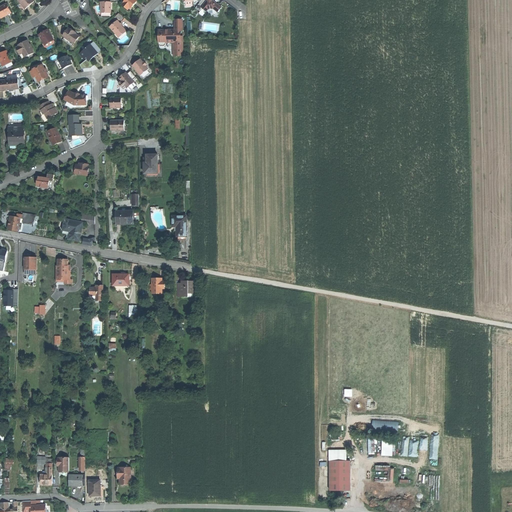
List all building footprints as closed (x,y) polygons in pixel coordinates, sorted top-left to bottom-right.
[(18,0),(26,9),(31,4),(35,1),(33,0),(18,0)] [(138,2),(136,0),(126,0),(125,2),(126,2),(123,5),(127,8),(130,6),(132,8),(133,8),(135,5),(138,2)] [(179,0),(167,0),(168,10),(180,10),(179,0)] [(207,2),(205,0),(202,0),(199,5),(195,9),(198,12),(201,10),(205,14),(207,11),(213,11),(217,15),(221,10),(215,5),(211,1),(207,2)] [(111,2),(102,2),(102,7),(102,14),(111,14),(111,2)] [(7,4),(0,7),(0,12),(3,18),(7,15),(12,13),(7,4)] [(174,30),(158,30),(158,38),(158,46),(165,46),(167,42),(173,42),(173,56),(182,56),(182,36),(180,36),(180,30),(182,30),(182,20),(174,20),(174,30)] [(119,21),(111,27),(119,37),(126,30),(124,27),(119,21)] [(74,30),(70,27),(64,36),(66,37),(75,44),(80,37),(77,35),(73,32),(74,30)] [(44,32),(39,34),(44,44),(54,39),(49,29),(44,32)] [(129,33),(126,30),(119,37),(121,39),(129,33)] [(73,46),(75,44),(66,37),(64,40),(73,46)] [(23,44),(18,47),(22,53),(24,52),(26,57),(34,53),(32,49),(30,44),(28,41),(23,44)] [(91,45),(80,55),(86,62),(90,60),(91,61),(94,58),(99,55),(91,45)] [(2,55),(0,55),(0,61),(2,67),(5,65),(11,63),(8,57),(6,54),(6,53),(2,55)] [(59,60),(64,70),(69,67),(73,65),(69,55),(59,60)] [(61,71),(64,70),(59,60),(56,62),(61,71)] [(133,66),(141,76),(142,75),(148,70),(149,69),(146,66),(148,65),(145,62),(144,64),(141,60),(136,63),(133,66)] [(37,77),(40,83),(45,80),(49,78),(47,74),(45,69),(43,66),(34,71),(37,77)] [(121,76),(119,78),(122,81),(121,82),(125,88),(126,89),(135,82),(133,80),(129,75),(126,77),(124,74),(121,76)] [(8,81),(9,90),(15,89),(19,89),(18,79),(8,81)] [(115,92),(115,88),(114,79),(108,80),(108,88),(103,88),(104,93),(115,92)] [(0,91),(4,91),(9,90),(8,81),(0,81),(0,91)] [(137,85),(135,82),(126,89),(129,92),(137,85)] [(68,102),(75,106),(87,106),(87,96),(77,96),(74,94),(70,92),(65,101),(68,102)] [(112,108),(123,107),(122,98),(112,99),(112,103),(112,108)] [(44,105),(39,107),(43,115),(45,114),(47,119),(58,113),(56,108),(54,110),(49,102),(44,105)] [(80,117),(70,117),(70,126),(72,126),(72,136),(82,136),(82,126),(80,126),(80,122),(80,117)] [(126,120),(112,120),(112,125),(112,130),(126,130),(126,120)] [(58,128),(48,132),(51,142),(53,141),(54,145),(58,144),(62,143),(58,128)] [(25,132),(10,132),(10,147),(15,146),(19,146),(19,144),(25,144),(25,132)] [(152,155),(147,155),(148,161),(144,161),(145,174),(158,174),(158,162),(158,155),(157,155),(152,155)] [(76,174),(88,176),(89,167),(89,165),(86,165),(86,167),(80,166),(77,166),(77,168),(77,169),(76,174)] [(55,176),(48,175),(48,179),(39,177),(39,180),(37,180),(37,181),(37,182),(38,183),(38,186),(42,186),(43,188),(49,189),(49,188),(53,188),(55,176)] [(133,212),(117,212),(117,217),(117,225),(125,224),(133,224),(133,212)] [(5,220),(10,221),(11,217),(17,218),(18,215),(6,213),(5,220)] [(187,216),(173,216),(173,227),(178,227),(178,240),(182,240),(187,240),(187,216)] [(14,231),(19,232),(20,223),(21,218),(17,218),(11,217),(10,221),(10,222),(10,225),(9,230),(14,231)] [(83,224),(66,220),(64,231),(71,232),(70,239),(75,240),(80,241),(83,224)] [(30,258),(26,258),(25,270),(37,270),(37,258),(33,258),(30,258)] [(63,260),(59,260),(59,266),(59,273),(60,273),(60,272),(68,272),(68,267),(68,260),(63,260)] [(68,274),(68,272),(60,272),(60,273),(59,273),(58,280),(71,280),(71,274),(68,274)] [(71,282),(71,280),(58,280),(59,273),(57,273),(57,282),(71,282)] [(114,274),(114,286),(129,286),(129,274),(121,274),(114,274)] [(151,290),(151,293),(162,293),(162,288),(165,288),(165,281),(164,281),(162,281),(160,278),(156,278),(151,278),(151,285),(149,285),(149,290),(151,290)] [(187,281),(182,281),(182,285),(179,285),(179,297),(191,296),(191,292),(194,292),(194,281),(187,281)] [(95,288),(90,288),(90,295),(96,295),(96,301),(103,301),(103,286),(97,286),(97,288),(95,288)] [(5,306),(13,306),(14,291),(5,291),(5,306)] [(410,436),(410,455),(418,455),(418,436),(410,436)] [(383,455),(394,455),(394,439),(383,439),(383,455)] [(420,440),(420,451),(430,451),(430,439),(420,440)] [(329,450),(329,460),(345,460),(345,450),(329,450)] [(64,473),(69,473),(69,458),(59,458),(59,460),(58,460),(58,466),(59,466),(59,472),(64,473)] [(329,460),(330,472),(350,472),(350,460),(345,460),(329,460)] [(121,468),(122,484),(126,484),(131,484),(130,467),(121,468)] [(350,472),(330,472),(330,490),(350,490),(350,472)] [(47,486),(52,486),(53,474),(48,474),(48,476),(41,475),(41,485),(47,486)] [(83,476),(69,476),(69,486),(74,486),(78,487),(82,487),(83,487),(83,486),(86,486),(86,476),(83,475),(83,476)] [(90,481),(90,496),(97,496),(103,496),(103,490),(101,490),(101,481),(90,481)] [(18,511),(18,502),(15,503),(15,509),(9,509),(8,511),(18,511)] [(31,502),(23,502),(23,511),(46,511),(46,506),(31,506),(31,502)]
